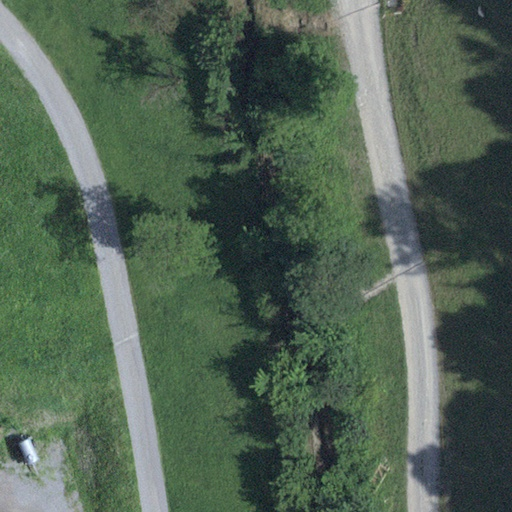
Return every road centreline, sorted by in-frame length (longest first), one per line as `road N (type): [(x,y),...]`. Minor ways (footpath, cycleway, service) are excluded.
road 1 (track): [(429,511),(422,300),(371,0)]
road 2 (track): [(0,31),(77,135),(152,511)]
